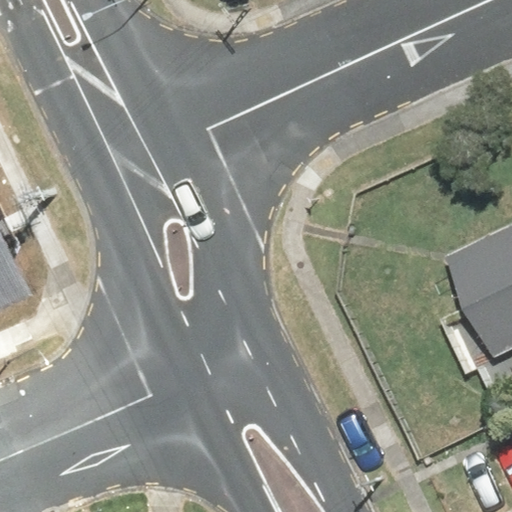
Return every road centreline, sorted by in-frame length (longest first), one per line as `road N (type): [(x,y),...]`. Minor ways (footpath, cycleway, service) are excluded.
road 1 (residential): [(165,133),(446,0)]
road 2 (tertiary): [(165,133),(267,344)]
road 3 (tertiary): [(178,381),(88,167)]
road 4 (residential): [(0,457),(178,381)]
road 5 (tertiary): [(88,167),(9,0)]
road 6 (tertiary): [(267,344),(344,511)]
road 7 (tertiary): [(95,0),(165,133)]
road 8 (tertiary): [(245,511),(178,381)]
